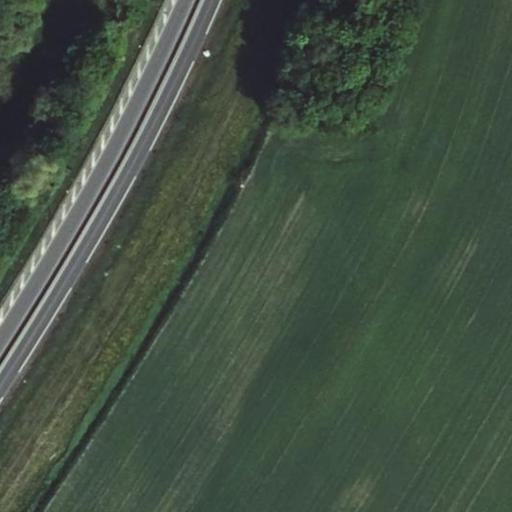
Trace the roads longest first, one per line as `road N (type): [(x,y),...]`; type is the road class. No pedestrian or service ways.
road 1 (trunk): [(0,387),(125,177),(211,0)]
road 2 (trunk): [(186,0),(112,153),(0,342)]
